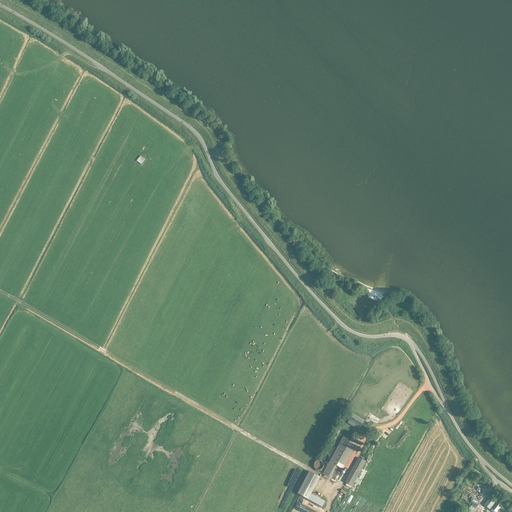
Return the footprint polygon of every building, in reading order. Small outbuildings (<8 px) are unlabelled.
[(145,160),(141,156),(137,161),(141,164),(145,160)] [(360,427),(364,421),(353,414),(348,423),(351,425),(354,426),(355,424),(360,427)] [(357,444),(353,443),(343,437),(323,474),(336,481),(357,444)] [(325,463),(326,462),(328,460),(328,458),(327,456),(326,455),(324,454),(322,454),(321,455),(320,457),(319,458),(320,460),(321,462),(323,463),(325,463)] [(365,461),(358,458),(345,483),(352,486),(365,461)] [(322,466),(322,464),(321,463),(319,461),(318,461),(317,461),(316,461),(315,461),(314,462),(313,463),(313,464),(312,465),(312,466),(313,468),(313,469),(314,469),(315,471),(317,471),(318,471),(319,471),(320,470),(321,469),(322,468),(322,466)] [(318,477),(309,472),(297,494),(306,499),(318,477)] [(481,497),(485,500),(491,491),(487,488),(481,497)] [(496,498),(491,495),(483,505),(488,509),(496,498)] [(310,501),(319,507),(322,503),(313,497),(310,501)]
